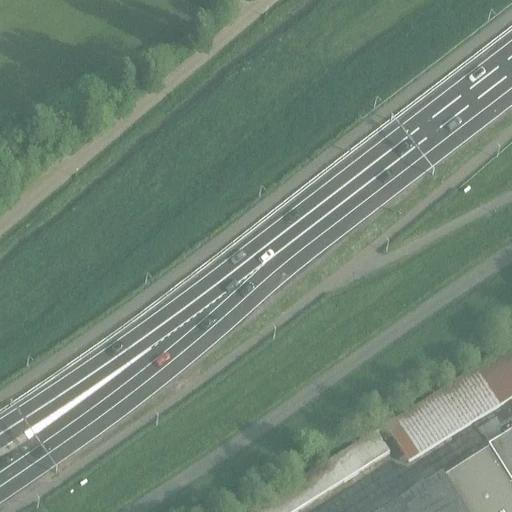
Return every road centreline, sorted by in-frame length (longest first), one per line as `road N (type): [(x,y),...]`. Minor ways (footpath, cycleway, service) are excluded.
road 1 (unclassified): [(511,256),(131,511)]
road 2 (unclassified): [(0,228),(269,0)]
road 3 (primary): [(0,473),(166,352),(259,259)]
road 4 (primary): [(259,259),(511,65)]
road 5 (primary): [(259,259),(0,435)]
road 6 (unknown): [(335,511),(511,394)]
